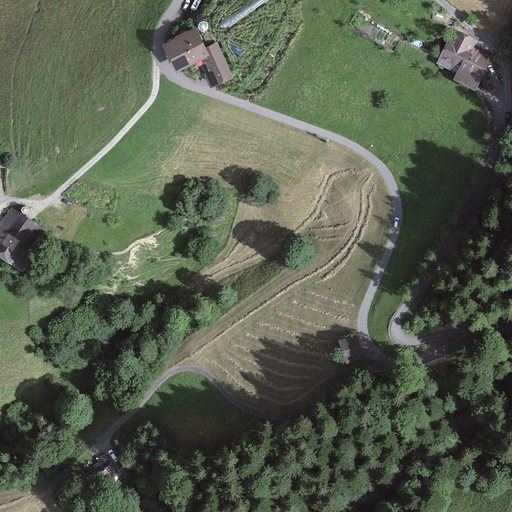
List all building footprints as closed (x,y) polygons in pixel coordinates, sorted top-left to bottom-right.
[(194,29),(177,37),(179,41),(169,45),(177,64),(192,57),(196,64),(204,60),(214,81),(230,74),(217,45),(204,51),(194,29)] [(454,32),(439,63),(465,76),(462,83),(472,88),(490,52),(473,44),(474,42),(454,32)] [(0,262),(9,269),(23,276),(38,252),(35,251),(48,230),(11,208),(0,225),(0,262)] [(354,338),(341,343),(348,361),(360,356),(354,338)] [(98,463),(89,470),(101,487),(118,474),(104,455),(96,461),(98,463)]
